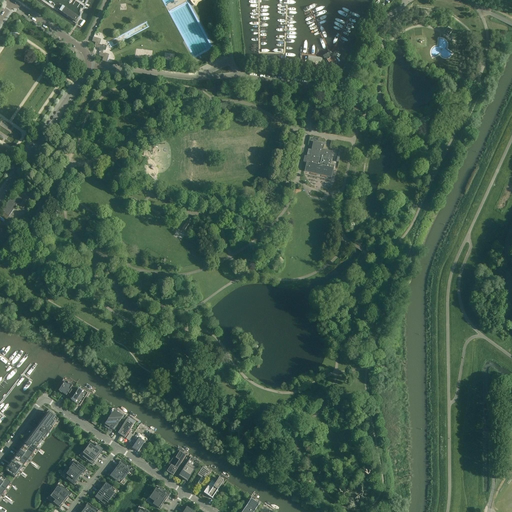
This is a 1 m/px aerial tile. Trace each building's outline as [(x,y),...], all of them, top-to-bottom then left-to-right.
[(80,18),(80,17),(61,5),(58,10),(57,11),(70,19),(75,23),(75,24),(76,24),(69,34),(71,35),(77,25),(80,28),(85,21),(80,18)] [(446,27),(443,32),(444,32),(444,33),(448,36),(449,36),(452,31),(448,28),(449,27),(448,26),(447,28),(446,27)] [(99,44),(100,41),(101,41),(100,40),(93,37),(92,42),(96,43),(95,46),(94,46),(95,46),(94,47),(95,47),(97,48),(98,48),(98,46),(99,44),(100,44),(99,44)] [(330,51),(324,55),(329,63),(331,66),(337,62),(330,51)] [(108,55),(108,54),(107,55),(105,55),(105,54),(105,53),(104,54),(103,54),(100,53),(100,54),(100,56),(99,56),(100,56),(100,57),(103,58),(102,61),(107,62),(109,56),(108,55)] [(286,65),(286,69),(286,70),(286,65),(297,66),(298,61),(284,59),(284,64),(286,65)] [(314,143),(311,156),(309,155),(307,155),(307,157),(305,156),(304,162),(307,163),(306,172),(332,178),(334,169),(330,168),(334,152),(323,150),(324,145),(321,145),(321,144),(314,143)] [(14,201),(18,204),(20,206),(20,205),(24,201),(17,196),(14,201)] [(10,199),(4,208),(1,212),(9,217),(18,204),(14,201),(10,199)] [(187,222),(183,228),(182,229),(187,232),(192,225),(187,222)] [(65,382),(59,391),(60,392),(59,392),(62,394),(68,398),(72,391),(70,390),(73,387),(70,385),(69,385),(70,385),(68,384),(65,382)] [(81,405),(87,396),(88,395),(80,389),(71,401),(80,407),(81,405)] [(37,429),(27,442),(31,445),(36,448),(42,440),(43,441),(44,442),(51,432),(53,429),(52,428),(57,420),(58,421),(58,420),(53,416),(49,413),(39,426),(40,426),(38,430),(37,429)] [(112,429),(114,430),(115,428),(118,424),(118,423),(119,423),(121,420),(121,418),(121,417),(116,414),(112,414),(110,417),(110,419),(109,419),(105,425),(105,427),(107,429),(108,429),(108,432),(111,433),(112,429)] [(118,434),(125,438),(129,432),(133,425),(127,421),(122,427),(118,434)] [(143,445),(145,442),(141,440),(142,440),(139,438),(139,439),(138,438),(136,441),(134,439),(130,444),(133,446),(131,448),(132,448),(132,449),(134,451),(134,450),(138,452),(141,448),(141,449),(143,446),(143,445)] [(26,444),(23,448),(27,451),(31,454),(33,455),(37,449),(36,448),(31,445),(27,442),(28,443),(26,445),(26,444)] [(94,443),(92,445),(90,444),(87,449),(88,450),(98,458),(100,455),(99,454),(101,453),(102,453),(104,451),(98,446),(94,443)] [(19,454),(27,460),(28,461),(33,455),(23,448),(20,451),(21,452),(19,454)] [(98,458),(88,450),(87,449),(83,454),(85,455),(83,457),(87,461),(93,465),(95,462),(94,462),(95,460),(96,460),(98,458)] [(177,457),(176,459),(177,460),(179,461),(175,468),(173,466),(173,467),(171,465),(171,466),(170,466),(167,472),(168,473),(173,476),(180,466),(186,456),(182,453),(180,452),(179,454),(177,457)] [(18,456),(17,456),(14,459),(24,466),(28,461),(27,460),(19,454),(18,456)] [(20,472),(24,466),(14,459),(12,463),(11,466),(18,471),(20,472)] [(117,469),(126,476),(132,469),(121,461),(119,464),(120,465),(117,469)] [(187,464),(189,461),(179,476),(179,477),(180,476),(184,478),(184,479),(187,482),(196,469),(195,468),(195,469),(190,466),(190,465),(189,465),(187,464)] [(70,470),(79,477),(83,473),(84,474),(86,471),(75,462),(70,470)] [(20,472),(18,471),(11,466),(9,468),(8,467),(5,471),(9,474),(15,478),(20,472)] [(198,484),(201,486),(207,476),(208,477),(211,473),(203,467),(197,476),(201,478),(198,484)] [(126,476),(117,469),(113,474),(112,473),(109,476),(120,484),(126,476)] [(79,477),(70,470),(64,477),(75,486),(77,483),(76,481),(79,477)] [(0,484),(7,490),(11,484),(5,479),(1,476),(0,478),(0,484)] [(211,482),(205,492),(204,493),(212,499),(219,489),(224,482),(219,479),(215,485),(211,482)] [(100,490),(110,497),(111,499),(115,494),(113,493),(115,490),(111,487),(105,483),(103,485),(104,486),(103,488),(102,487),(100,490)] [(61,486),(60,489),(58,487),(54,492),(56,493),(66,501),(68,498),(67,498),(68,496),(69,497),(71,494),(66,490),(61,486)] [(153,494),(154,495),(165,502),(167,499),(166,498),(167,497),(168,497),(170,494),(164,490),(159,487),(158,490),(156,489),(153,494)] [(104,505),(106,502),(107,504),(111,499),(110,497),(100,490),(98,493),(99,493),(97,495),(96,494),(94,497),(100,501),(104,505)] [(66,501),(56,493),(54,492),(51,497),(52,498),(50,501),(55,504),(60,508),(62,505),(63,503),(64,504),(66,501)] [(165,502),(154,495),(153,494),(149,499),(151,500),(150,502),(154,505),(160,509),(162,506),(161,506),(162,504),(163,505),(165,502)] [(254,511),(258,506),(259,505),(251,500),(242,511),(254,511)] [(83,511),(98,511),(88,503),(85,506),(87,507),(83,511)]
